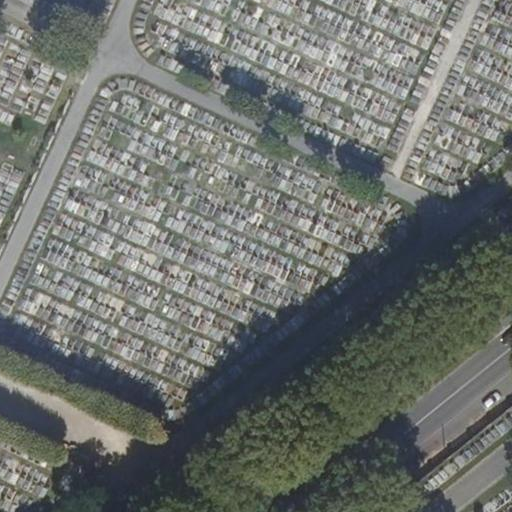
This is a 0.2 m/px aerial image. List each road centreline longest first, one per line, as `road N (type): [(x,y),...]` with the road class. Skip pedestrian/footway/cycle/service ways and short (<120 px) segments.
road 1 (unclassified): [(511,280),(218,511)]
road 2 (secondary): [(317,511),(511,358)]
